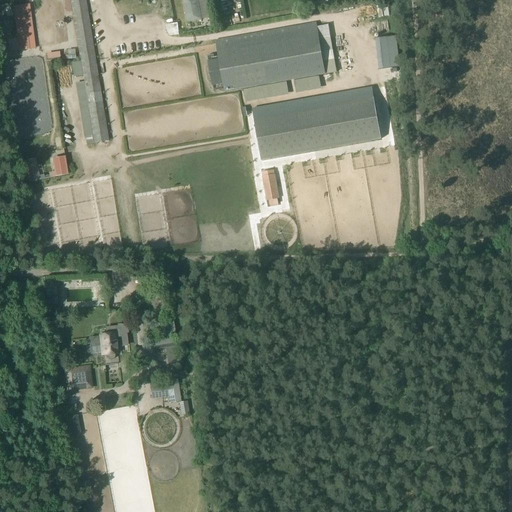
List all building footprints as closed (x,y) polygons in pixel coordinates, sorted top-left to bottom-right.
[(70,0),(81,62),(71,63),(74,77),(83,76),(84,82),(75,84),(83,137),(84,139),(86,139),(87,145),(108,142),(85,0),(70,0)] [(181,0),(187,24),(202,20),(198,0),(181,0)] [(30,50),(24,6),(13,8),(19,52),(30,50)] [(225,95),(325,77),(316,24),(216,42),(225,95)] [(377,71),(401,68),(398,36),(374,39),(377,71)] [(319,79),(294,83),(296,92),(321,87),(319,79)] [(287,85),(244,93),(245,101),(289,93),(287,85)] [(372,88),(252,110),(254,119),(261,161),(381,140),(378,121),(377,116),(374,98),(372,88)] [(30,181),(39,179),(35,159),(26,161),(30,181)] [(274,171),(261,173),(262,177),(266,202),(273,201),(280,199),(275,175),(274,171)] [(162,298),(148,300),(149,307),(152,306),(153,312),(163,311),(162,298)] [(100,338),(90,339),(91,348),(101,347),(103,365),(119,363),(117,347),(127,345),(126,335),(128,334),(128,333),(127,331),(127,330),(125,329),(124,328),(122,327),(121,326),(120,326),(118,326),(118,328),(111,328),(105,329),(106,335),(100,336),(100,338)] [(174,338),(150,342),(151,351),(175,347),(174,338)] [(89,367),(66,371),(69,391),(92,388),(89,367)] [(178,384),(178,380),(149,384),(152,400),(168,398),(169,404),(181,402),(179,383),(178,384)] [(70,416),(69,416),(72,435),(74,435),(80,434),(77,415),(70,416)]
